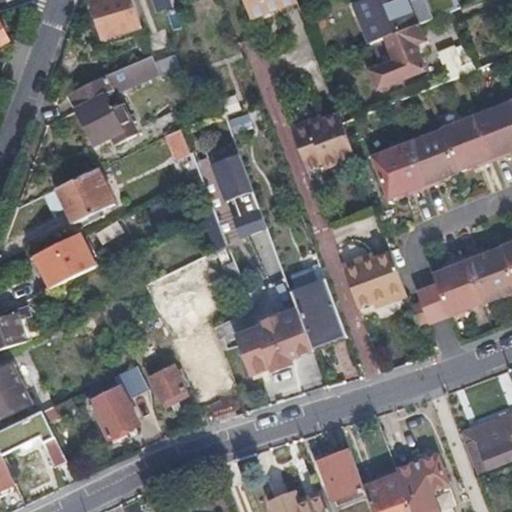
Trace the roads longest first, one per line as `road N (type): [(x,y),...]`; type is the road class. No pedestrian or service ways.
road 1 (residential): [(511,350),(245,434),(60,511)]
road 2 (residential): [(0,166),(62,0)]
